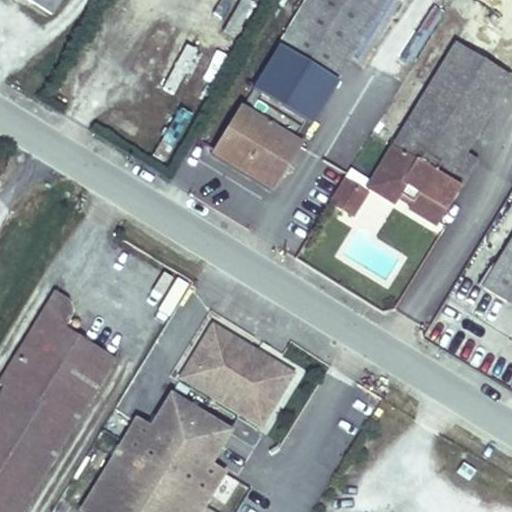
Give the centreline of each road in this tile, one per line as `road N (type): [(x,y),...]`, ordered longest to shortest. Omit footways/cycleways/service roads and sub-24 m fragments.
road 1 (unclassified): [(511,433),(0,118)]
road 2 (unknown): [(391,359),(511,166)]
road 3 (unknown): [(366,343),(281,511)]
